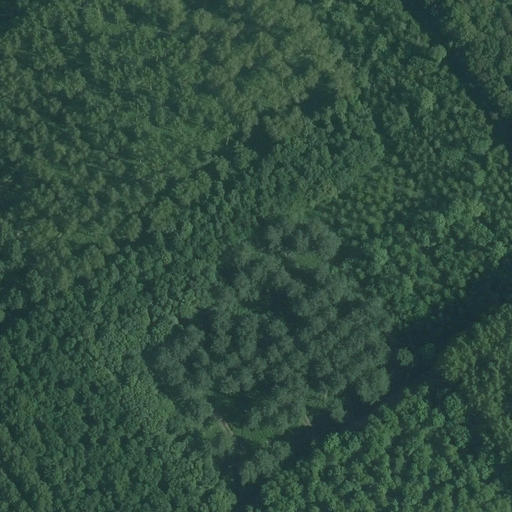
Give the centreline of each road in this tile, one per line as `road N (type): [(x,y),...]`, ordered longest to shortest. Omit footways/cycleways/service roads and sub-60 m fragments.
road 1 (track): [(511,320),(242,511)]
road 2 (track): [(511,149),(409,0)]
